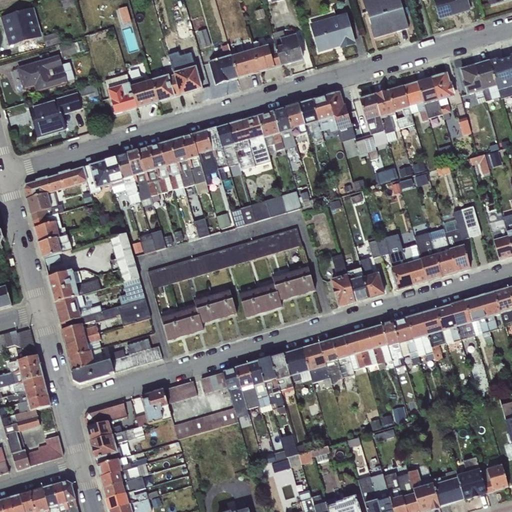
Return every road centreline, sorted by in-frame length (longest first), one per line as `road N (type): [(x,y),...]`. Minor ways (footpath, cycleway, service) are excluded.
road 1 (residential): [(511,29),(5,176)]
road 2 (residential): [(511,273),(66,402)]
road 3 (residential): [(41,313),(5,176)]
